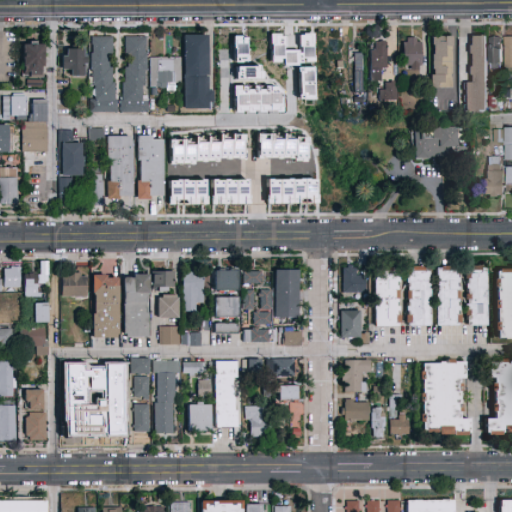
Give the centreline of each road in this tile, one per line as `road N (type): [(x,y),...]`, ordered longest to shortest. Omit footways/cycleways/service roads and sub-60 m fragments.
road 1 (residential): [(0,239),(511,236)]
road 2 (residential): [(0,7),(319,6)]
road 3 (secondary): [(6,473),(271,471)]
road 4 (residential): [(325,471),(321,238)]
road 5 (residential): [(319,6),(511,3)]
road 6 (secondary): [(374,471),(511,469)]
